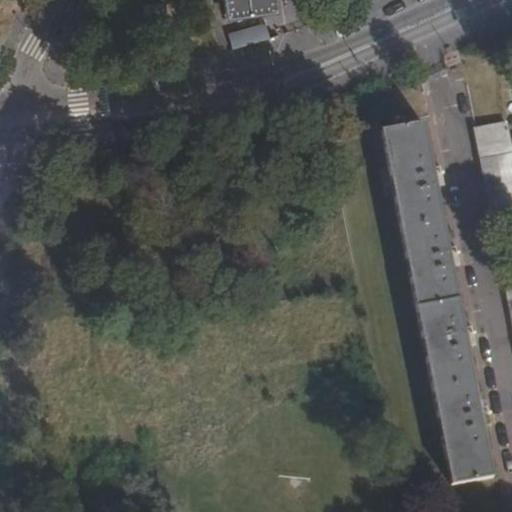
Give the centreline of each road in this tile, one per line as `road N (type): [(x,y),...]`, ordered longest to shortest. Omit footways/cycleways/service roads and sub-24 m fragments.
road 1 (tertiary): [(473,0),(310,71),(246,89),(15,122)]
road 2 (residential): [(15,122),(34,45),(57,0)]
